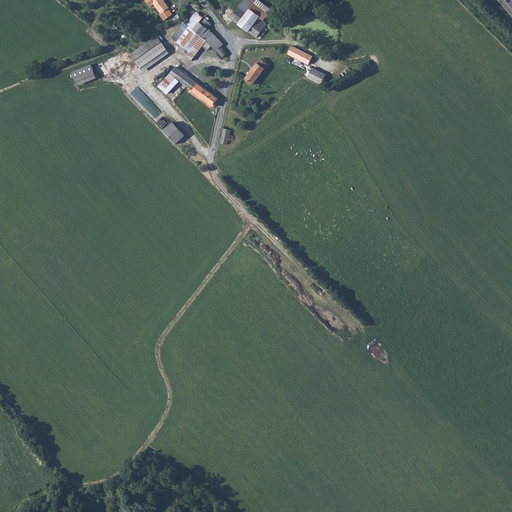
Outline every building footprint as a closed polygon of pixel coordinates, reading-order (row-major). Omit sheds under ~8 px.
[(165,20),(168,18),(164,13),(170,9),(171,8),(165,0),(164,0),(154,0),(153,1),(162,14),(165,20)] [(250,0),(243,0),(238,7),(246,13),(250,9),(254,3),(252,1),(250,0)] [(254,3),(250,9),(253,11),(261,2),(258,0),(252,0),(252,1),(254,3)] [(258,17),(263,20),(271,9),(261,2),(253,11),(259,15),(258,17)] [(246,13),(238,7),(230,17),(239,23),(238,24),(241,26),(253,11),(250,9),(246,13)] [(164,13),(168,18),(173,14),(170,9),(164,13)] [(195,11),(185,23),(189,26),(198,14),(195,11)] [(253,11),(241,26),(248,31),(249,31),(256,37),(259,32),(263,35),(266,29),(264,27),(266,25),(266,22),(263,20),(258,17),(259,15),(253,11)] [(207,27),(211,22),(202,16),(202,17),(198,14),(189,26),(201,35),(207,27)] [(185,23),(184,22),(172,38),(180,44),(177,48),(187,55),(201,35),(189,26),(185,23)] [(223,43),(207,27),(201,35),(209,44),(222,57),(226,53),(220,47),(223,43)] [(130,52),(140,66),(166,48),(157,35),(130,52)] [(201,35),(187,55),(191,59),(202,45),(206,48),(209,44),(201,35)] [(306,63),(309,64),(313,56),(292,45),(287,53),(288,54),(286,58),(304,68),(306,63)] [(260,57),(251,70),(259,75),(268,63),(260,57)] [(80,89),(97,82),(91,66),(74,73),(80,89)] [(191,90),(199,95),(204,88),(174,66),(169,73),(176,79),(191,90)] [(312,66),(306,77),(319,84),(325,72),(312,66)] [(259,75),(251,70),(246,77),(253,84),(259,75)] [(161,84),(167,92),(176,79),(169,73),(161,84)] [(166,93),(167,92),(161,84),(159,88),(166,93)] [(199,95),(212,105),(217,98),(204,88),(199,95)] [(189,93),(196,99),(199,95),(191,90),(189,93)] [(210,109),(212,105),(199,95),(196,99),(210,109)] [(185,137),(173,124),(163,133),(175,145),(185,137)]
